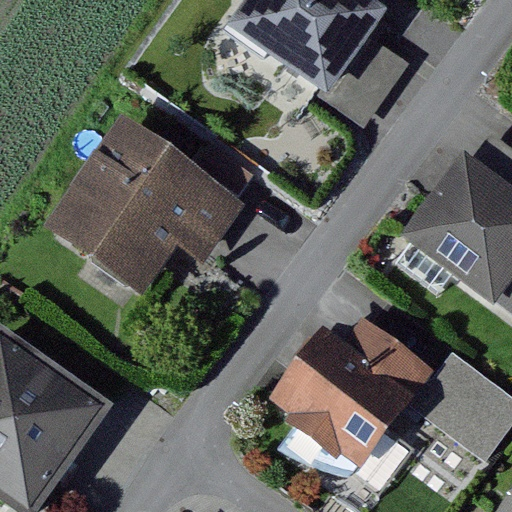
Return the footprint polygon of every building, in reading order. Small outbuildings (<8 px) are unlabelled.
[(395,28),(358,0),(259,0),(232,36),(332,111),(363,71),(395,28)] [(245,214),(131,132),(52,243),(152,314),(181,273),(196,283),(235,229),(245,214)] [(496,313),(511,293),(511,181),(480,156),(409,242),(496,313)] [(414,381),(347,327),(339,337),(328,351),(309,335),(248,409),(334,480),(414,381)] [(114,420),(5,344),(0,350),(0,511),(1,511),(49,511),(94,449),(114,420)] [(511,511),(511,488),(493,511),(511,511)]
